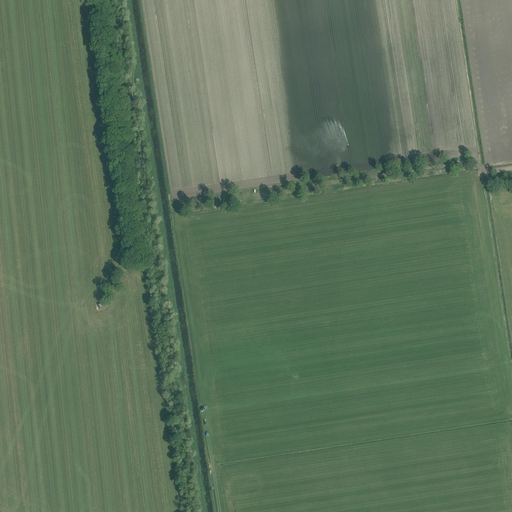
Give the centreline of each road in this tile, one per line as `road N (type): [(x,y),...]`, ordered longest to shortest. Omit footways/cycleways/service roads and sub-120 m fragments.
road 1 (track): [(126,0),(203,511)]
road 2 (track): [(186,217),(511,166)]
